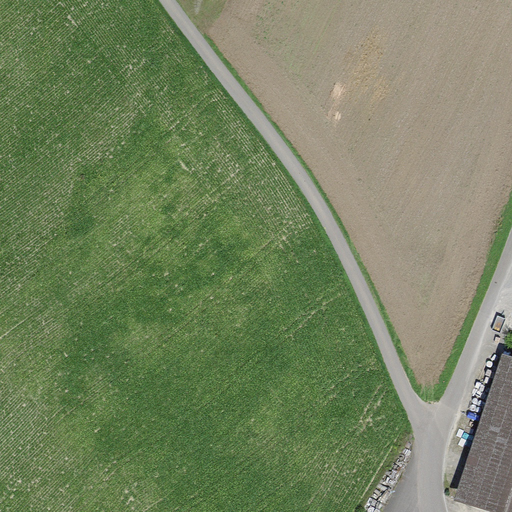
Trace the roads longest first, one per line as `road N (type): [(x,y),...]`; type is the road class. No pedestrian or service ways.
road 1 (track): [(437,449),(317,198),(171,0)]
road 2 (unclassified): [(436,511),(437,449),(511,257)]
